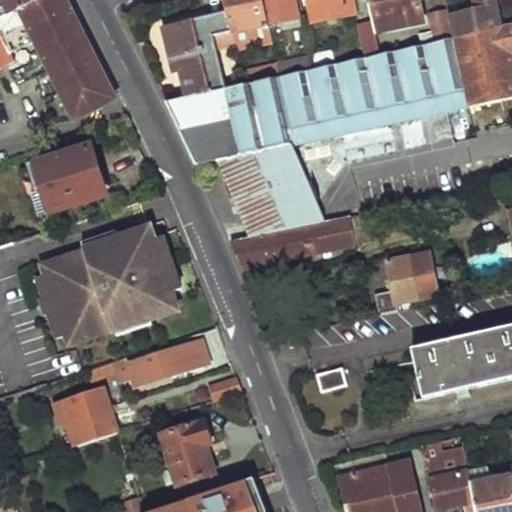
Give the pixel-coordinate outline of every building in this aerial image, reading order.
[(19,37),(22,46),(62,127),(117,100),(103,73),(91,50),(73,12),(66,0),(15,0),(21,11),(0,22),(0,41),(2,46),(19,37)] [(224,0),(227,10),(236,40),(238,49),(272,42),(268,25),(262,0),(224,0)] [(295,0),(267,0),(272,24),(299,19),(295,0)] [(352,20),(351,19),(357,18),(354,0),(308,0),(313,23),(328,20),(329,30),(339,28),(337,23),(352,20)] [(419,0),(367,0),(373,27),(374,30),(424,19),(419,0)] [(227,10),(165,27),(178,73),(184,71),(191,97),(231,87),(219,45),(236,40),(227,10)] [(448,14),(430,18),(433,33),(418,36),(420,45),(453,37),(448,14)] [(378,54),(374,30),(373,27),(360,29),(366,57),(378,54)] [(0,41),(0,58),(22,46),(19,37),(2,46),(0,41)] [(311,57),(277,65),(277,66),(279,77),(313,69),(311,57)] [(277,66),(245,73),(247,83),(279,77),(277,66)] [(292,145),(279,77),(247,83),(231,87),(191,97),(168,102),(199,164),(222,161),(249,237),(324,221),(292,145)] [(91,148),(36,166),(46,197),(39,199),(46,218),(107,199),(91,148)] [(249,237),(230,241),(236,254),(242,268),(371,242),(365,213),(324,221),(249,237)] [(157,243),(153,231),(120,241),(122,246),(109,250),(114,267),(103,271),(97,254),(89,257),(88,254),(45,267),(48,276),(68,338),(70,346),(116,332),(117,332),(116,329),(128,325),(129,330),(152,323),(180,314),(174,296),(169,282),(175,280),(164,256),(162,257),(157,243)] [(118,233),(85,244),(88,254),(89,257),(97,254),(103,271),(114,267),(109,250),(122,246),(120,241),(118,233)] [(184,293),(167,240),(157,243),(162,257),(164,256),(175,280),(169,282),(174,296),(184,293)] [(411,258),(389,264),(395,293),(398,305),(420,300),(419,294),(432,291),(425,261),(413,263),(411,258)] [(68,338),(48,276),(38,279),(45,300),(41,301),(46,316),(50,315),(57,341),(68,338)] [(381,316),(399,313),(398,305),(395,293),(377,296),(381,316)] [(118,339),(154,328),(152,323),(129,330),(128,325),(116,329),(117,332),(116,332),(118,339)] [(511,328),(417,350),(428,399),(511,380),(511,328)] [(204,344),(131,368),(129,360),(114,365),(121,386),(136,381),(138,389),(200,370),(198,364),(209,360),(204,344)] [(346,368),(320,374),(324,392),(350,386),(346,368)] [(239,381),(212,389),(216,404),(244,395),(239,381)] [(107,388),(65,401),(80,447),(122,434),(107,388)] [(209,422),(167,435),(182,487),(218,476),(209,448),(217,446),(209,422)] [(465,434),(426,443),(438,510),(476,503),(471,470),(465,434)] [(423,511),(412,459),(344,473),(350,502),(357,500),(360,511),(380,511),(387,511),(386,511),(423,511)] [(511,511),(511,475),(482,481),(480,468),(471,470),(476,503),(477,511),(511,511)] [(223,496),(172,511),(275,511),(289,508),(277,476),(258,482),(260,490),(224,501),(223,496)] [(146,511),(143,501),(127,505),(129,511),(146,511)]
